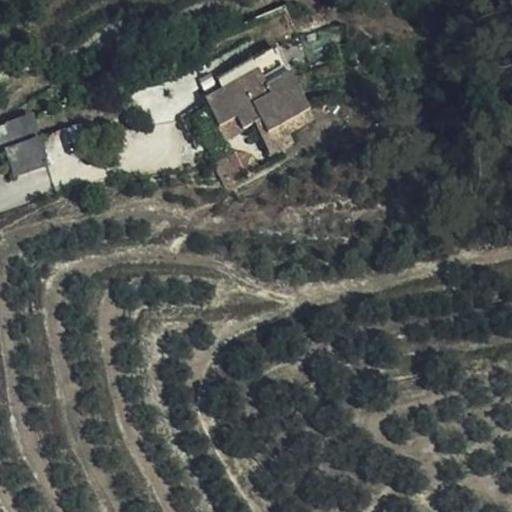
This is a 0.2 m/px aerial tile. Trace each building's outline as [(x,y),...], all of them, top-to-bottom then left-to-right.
[(200,94),(182,105),(190,109),(195,115),(228,88),(256,65),(249,52),(193,81),(200,94)] [(190,109),(182,105),(194,127),(211,119),(220,134),(233,128),(241,142),(287,117),(256,65),(228,88),(195,115),(190,109)] [(30,156),(36,153),(38,127),(28,130),(18,109),(0,115),(0,172),(32,160),(30,156)] [(38,127),(36,153),(75,138),(66,115),(38,127)] [(211,119),(194,127),(202,143),(220,134),(211,119)]
